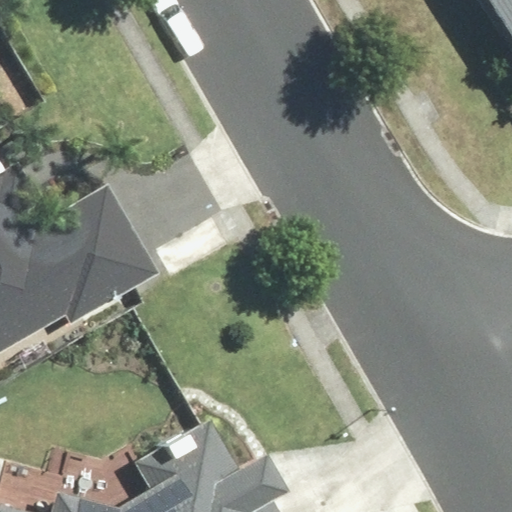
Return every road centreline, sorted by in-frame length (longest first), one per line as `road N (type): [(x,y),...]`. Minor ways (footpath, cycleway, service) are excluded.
road 1 (residential): [(449,362),(240,0)]
road 2 (residential): [(511,490),(449,362)]
